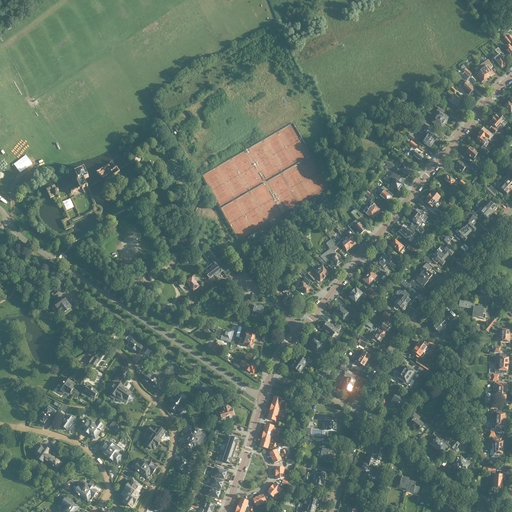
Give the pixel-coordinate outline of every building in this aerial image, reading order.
[(504,56),(498,49),(495,51),(499,56),(494,59),(501,68),(502,68),(504,66),(506,64),(504,62),(503,60),(503,61),(501,58),(504,56)] [(490,71),(489,69),(493,67),(488,61),(480,67),(489,78),(489,77),(490,76),(490,77),(493,75),(492,75),(493,74),(494,73),(491,70),(490,71)] [(471,74),(465,69),(466,68),(463,65),(460,68),(463,71),(469,76),(471,74)] [(488,78),(489,78),(479,66),(474,69),(478,74),(476,75),(481,82),(483,81),(484,81),(485,81),(486,80),(486,79),(488,78)] [(472,87),(466,81),(464,84),(465,85),(462,87),(464,89),(463,90),(466,93),(465,94),(468,96),(469,95),(473,91),(473,89),(471,88),(472,87)] [(457,92),(452,87),(450,85),(448,87),(450,90),(447,93),(449,94),(448,96),(448,97),(449,98),(447,101),(453,105),(452,107),(455,109),(456,107),(457,107),(457,106),(458,107),(459,104),(460,102),(455,98),(456,97),(455,96),(455,95),(454,94),(457,92)] [(447,110),(441,106),(434,117),(436,118),(445,124),(446,122),(447,121),(448,120),(448,119),(448,118),(448,117),(446,115),(445,116),(444,116),(445,116),(443,115),(444,113),(445,113),(447,110)] [(498,114),(494,119),(504,127),(510,119),(505,115),(503,117),(502,116),(501,117),(498,114)] [(444,126),(445,124),(436,118),(435,120),(434,120),(432,123),(434,124),(437,127),(438,127),(441,129),(442,128),(443,128),(443,127),(443,126),(444,126)] [(504,127),(494,119),(490,123),(493,125),(490,129),(495,133),(498,130),(500,131),(504,127)] [(432,129),(425,124),(423,123),(421,126),(427,129),(423,136),(434,144),(436,141),(435,141),(437,138),(429,133),(432,129)] [(386,127),(393,132),(396,129),(389,124),(386,127)] [(480,135),(479,135),(487,141),(488,140),(490,141),(492,138),(491,137),(491,136),(490,137),(487,134),(488,134),(487,133),(487,134),(484,131),(480,135)] [(498,136),(506,143),(507,143),(511,136),(511,134),(507,140),(500,134),(498,136)] [(489,142),(487,141),(479,135),(480,136),(476,141),(478,143),(479,142),(480,143),(479,143),(480,143),(483,146),(485,147),(489,142)] [(434,144),(423,136),(418,143),(424,147),(425,145),(430,148),(432,146),(434,144)] [(411,152),(414,154),(412,156),(420,162),(424,157),(422,156),(422,155),(419,153),(416,151),(415,152),(412,149),(411,148),(410,148),(405,154),(408,157),(411,152)] [(478,154),(470,148),(470,149),(469,149),(468,150),(468,151),(466,154),(474,161),(476,158),(475,157),(478,154)] [(110,162),(115,169),(110,172),(114,177),(120,173),(118,170),(117,168),(112,161),(110,162)] [(461,164),(459,162),(454,167),(458,171),(461,173),(462,172),(464,170),(467,172),(470,168),(477,174),(478,172),(471,166),(470,168),(467,166),(462,162),(461,164)] [(109,174),(106,171),(110,167),(107,164),(97,172),(103,178),(109,174)] [(404,166),(402,164),(398,169),(400,171),(408,177),(412,172),(410,171),(407,168),(406,168),(404,166)] [(92,213),(94,212),(94,213),(95,214),(97,214),(98,215),(100,214),(101,213),(102,212),(102,210),(102,208),(102,207),(101,206),(99,205),(98,205),(97,205),(92,195),(89,190),(90,189),(89,189),(88,188),(88,187),(84,179),(89,177),(85,168),(75,172),(78,178),(77,180),(77,181),(57,190),(55,186),(47,190),(51,199),(58,196),(58,198),(65,212),(65,213),(68,218),(67,218),(61,221),(62,222),(61,222),(62,223),(64,228),(64,229),(65,229),(66,230),(71,227),(71,228),(72,227),(73,226),(73,225),(73,224),(73,223),(72,222),(73,222),(92,213)] [(389,178),(391,180),(389,183),(391,184),(398,190),(399,190),(400,189),(400,188),(400,187),(402,185),(397,182),(400,179),(394,173),(389,178)] [(451,177),(448,175),(447,177),(446,177),(445,178),(444,179),(444,180),(447,183),(445,186),(449,189),(451,186),(453,188),(456,183),(450,178),(451,177)] [(506,179),(503,183),(504,184),(511,190),(511,188),(511,180),(509,178),(509,179),(508,179),(507,181),(506,179)] [(498,188),(500,190),(503,192),(503,191),(504,192),(507,194),(510,192),(511,190),(504,184),(503,183),(503,182),(498,188)] [(381,200),(383,199),(384,199),(387,202),(388,201),(388,202),(390,200),(389,200),(389,199),(390,200),(391,198),(387,194),(389,191),(383,186),(379,191),(378,191),(377,192),(376,193),(375,194),(376,195),(375,195),(381,200)] [(488,189),(490,190),(495,195),(497,193),(490,186),(488,189)] [(485,191),(489,194),(494,198),(496,196),(487,188),(485,191)] [(430,194),(428,196),(436,203),(440,198),(435,194),(436,193),(434,191),(433,192),(431,194),(430,194)] [(434,207),(437,204),(436,203),(428,196),(426,199),(427,199),(425,202),(424,203),(429,207),(430,208),(430,209),(431,209),(431,210),(432,210),(433,210),(433,209),(434,209),(434,208),(434,207)] [(372,200),(366,207),(377,215),(378,213),(379,212),(380,212),(380,211),(380,210),(377,207),(375,205),(376,204),(372,200)] [(485,207),(492,213),(497,208),(497,207),(497,206),(495,204),(494,205),(490,201),(485,207)] [(375,217),(377,215),(366,207),(363,211),(366,214),(369,217),(372,220),(373,219),(374,219),(375,218),(375,217)] [(487,218),(492,213),(485,207),(480,213),(487,219),(488,219),(487,218)] [(417,210),(414,215),(422,221),(424,223),(426,220),(426,221),(428,219),(417,210)] [(282,228),(286,226),(285,224),(293,220),(292,217),(294,216),(292,213),(290,215),(278,222),(280,226),(278,227),(280,230),(283,228),(282,228)] [(420,224),(422,221),(414,215),(410,219),(419,226),(416,230),(421,235),(424,231),(420,225),(420,224)] [(477,219),(473,215),(472,217),(472,218),(471,220),(469,221),(468,223),(467,224),(466,225),(467,226),(464,229),(469,234),(472,231),(473,233),(476,230),(473,227),(473,226),(477,223),(475,221),(477,219)] [(359,222),(354,226),(360,234),(365,230),(359,222)] [(202,227),(197,230),(199,235),(198,238),(196,246),(197,246),(196,250),(192,253),(196,258),(202,253),(203,248),(204,248),(204,246),(205,246),(207,245),(207,243),(206,242),(205,241),(205,240),(205,239),(206,234),(202,227)] [(406,230),(404,228),(400,232),(406,237),(405,238),(410,243),(414,238),(412,237),(415,234),(411,230),(409,232),(407,229),(406,230)] [(466,237),(469,234),(464,229),(463,228),(455,236),(459,240),(461,238),(461,239),(462,239),(465,242),(467,239),(466,237)] [(343,238),(351,248),(353,247),(356,244),(353,241),(357,238),(350,230),(348,232),(347,234),(343,238)] [(189,234),(181,239),(183,243),(191,239),(189,234)] [(350,250),(351,248),(343,238),(334,244),(338,249),(340,251),(344,248),(346,252),(349,249),(350,250)] [(338,249),(334,244),(331,240),(326,244),(331,251),(326,255),(325,253),(320,257),(326,263),(326,262),(328,261),(331,259),(336,266),(341,262),(340,260),(338,257),(337,257),(334,252),(338,249)] [(403,247),(395,241),(393,243),(392,243),(391,244),(391,245),(390,247),(393,249),(394,248),(399,252),(400,253),(405,247),(403,246),(403,247)] [(450,250),(450,249),(452,248),(449,245),(444,250),(441,247),(441,246),(437,250),(446,258),(449,255),(451,256),(453,253),(450,250)] [(416,251),(409,246),(407,248),(416,255),(417,254),(415,252),(416,251)] [(443,261),(446,258),(437,250),(433,255),(435,256),(432,260),(437,264),(438,262),(439,262),(442,266),(445,262),(443,261)] [(380,259),(387,265),(389,262),(390,263),(392,261),(384,254),(383,256),(382,256),(381,256),(380,258),(380,259)] [(385,267),(387,265),(380,259),(379,259),(378,259),(377,261),(378,261),(377,262),(376,264),(385,271),(387,269),(386,268),(385,267)] [(226,266),(221,260),(218,262),(217,261),(203,271),(209,279),(214,275),(216,277),(225,270),(223,268),(226,266)] [(420,275),(428,282),(431,278),(431,277),(432,276),(430,274),(432,272),(430,271),(432,268),(426,263),(421,270),(422,272),(419,275),(420,275)] [(319,269),(318,270),(325,278),(326,277),(326,276),(327,276),(328,275),(328,274),(329,274),(323,267),(320,269),(319,269)] [(325,278),(318,270),(316,269),(312,273),(310,271),(308,274),(314,281),(315,279),(318,283),(320,282),(320,281),(321,281),(322,281),(322,280),(323,279),(323,280),(325,278)] [(367,275),(366,276),(373,281),(375,279),(376,280),(378,278),(370,271),(369,273),(368,273),(367,273),(366,274),(367,275)] [(423,288),(428,282),(420,275),(418,278),(415,277),(412,281),(411,280),(409,283),(415,288),(417,285),(419,287),(421,286),(423,288)] [(375,283),(373,281),(366,276),(365,276),(363,278),(364,278),(364,279),(363,280),(371,287),(375,283)] [(200,287),(192,277),(186,282),(193,292),(200,287)] [(302,283),(300,284),(298,288),(300,289),(306,294),(307,293),(308,293),(308,292),(308,291),(310,289),(307,287),(310,283),(305,278),(302,283)] [(401,279),(399,282),(409,290),(411,287),(401,279)] [(354,289),(352,293),(360,299),(362,297),(364,299),(366,296),(360,291),(358,289),(358,290),(356,288),(355,290),(354,289)] [(368,291),(372,294),(376,298),(379,295),(370,288),(368,291)] [(50,296),(53,301),(60,295),(57,291),(50,296)] [(287,292),(286,294),(285,297),(282,302),(284,303),(284,304),(285,305),(286,305),(287,305),(293,296),(287,292)] [(360,299),(352,293),(349,296),(350,296),(348,297),(350,299),(352,301),(354,302),(353,304),(356,306),(359,302),(358,302),(360,299)] [(404,295),(400,300),(407,306),(411,301),(407,298),(408,297),(405,294),(404,295)] [(54,306),(54,308),(55,310),(57,310),(58,309),(58,310),(59,309),(63,315),(72,308),(71,308),(72,307),(72,306),(71,304),(69,304),(68,303),(64,298),(54,305),(55,305),(54,306)] [(474,307),(475,300),(471,299),(471,302),(468,301),(468,300),(465,300),(465,301),(460,300),(459,307),(470,308),(473,309),(474,307)] [(407,306),(400,300),(396,305),(394,308),(397,311),(399,308),(403,311),(404,310),(404,311),(406,308),(405,308),(407,306)] [(255,316),(256,314),(256,313),(262,314),(264,308),(262,308),(263,306),(259,305),(259,307),(255,306),(256,303),(249,301),(247,307),(252,308),(252,307),(254,308),(253,312),(253,311),(252,315),(255,316)] [(347,310),(358,320),(362,315),(351,307),(350,306),(347,310)] [(484,308),(474,307),(473,309),(472,317),(481,318),(485,320),(486,316),(485,316),(486,316),(490,316),(490,314),(486,313),(486,309),(483,308),(484,308)] [(342,309),(340,308),(338,310),(337,310),(336,311),(336,312),(334,315),(337,318),(339,315),(343,319),(346,316),(348,314),(345,312),(346,312),(342,309)] [(391,316),(385,311),(382,315),(388,320),(391,316)] [(439,321),(437,323),(443,329),(448,325),(448,324),(446,321),(445,322),(441,318),(441,319),(440,318),(438,320),(439,321)] [(385,321),(381,328),(379,330),(380,331),(385,334),(387,332),(391,327),(392,326),(390,325),(391,323),(388,322),(387,323),(385,321)] [(343,327),(336,322),(332,327),(327,323),(322,329),(332,337),(336,332),(338,333),(343,327)] [(433,327),(432,327),(436,331),(435,332),(438,335),(440,337),(446,332),(443,329),(437,323),(435,325),(434,324),(432,326),(433,327)] [(498,336),(501,336),(510,337),(510,336),(511,336),(511,330),(508,330),(508,329),(501,328),(502,327),(498,327),(498,330),(499,330),(498,336)] [(252,331),(242,328),(239,338),(243,339),(254,342),(255,340),(254,339),(255,338),(255,337),(255,336),(256,332),(254,332),(254,331),(252,331)] [(231,343),(231,342),(234,331),(224,329),(221,340),(224,341),(224,338),(229,339),(228,342),(231,343)] [(384,337),(385,334),(380,331),(379,333),(375,331),(370,339),(376,342),(377,340),(380,343),(384,337)] [(130,344),(128,346),(130,347),(136,352),(139,354),(139,353),(143,355),(146,350),(145,350),(147,347),(144,345),(133,337),(129,342),(130,344)] [(316,341),(314,339),(312,341),(311,341),(309,343),(310,344),(309,344),(314,348),(313,348),(317,352),(320,348),(321,349),(325,344),(318,338),(316,341)] [(253,344),(254,342),(243,339),(242,341),(241,344),(243,345),(242,345),(247,346),(252,348),(252,347),(253,346),(253,345),(253,344)] [(367,344),(365,343),(359,339),(357,342),(359,344),(359,345),(364,349),(367,344)] [(419,342),(415,347),(423,353),(424,353),(426,351),(428,352),(429,349),(429,348),(426,346),(426,347),(419,342)] [(220,346),(216,343),(211,350),(215,353),(220,346)] [(420,357),(423,353),(415,347),(412,351),(413,352),(412,354),(419,359),(420,357)] [(452,353),(446,348),(443,351),(449,356),(452,353)] [(356,355),(367,362),(368,359),(370,360),(371,358),(370,357),(370,356),(370,355),(368,354),(368,355),(366,354),(367,353),(363,351),(363,352),(361,355),(357,353),(356,355)] [(355,354),(352,360),(356,362),(356,363),(359,366),(360,365),(364,367),(365,367),(367,365),(366,364),(367,362),(356,355),(355,354)] [(500,355),(499,364),(508,365),(508,364),(509,363),(509,361),(508,361),(508,358),(505,358),(505,355),(500,355)] [(295,362),(303,368),(303,367),(305,365),(306,366),(308,363),(308,362),(309,362),(311,359),(308,358),(306,361),(299,357),(297,359),(296,359),(295,361),(295,362)] [(256,367),(251,363),(250,364),(244,360),(240,366),(246,369),(245,370),(249,372),(250,371),(252,372),(253,372),(256,368),(256,367)] [(305,368),(303,367),(303,368),(295,362),(293,364),(294,364),(293,365),(292,366),(292,367),(291,368),(294,371),(295,370),(300,373),(302,370),(303,371),(305,368)] [(499,364),(496,364),(496,373),(502,374),(502,373),(505,373),(506,373),(506,371),(508,371),(508,365),(499,364)] [(403,370),(402,372),(412,379),(417,372),(410,367),(409,369),(406,366),(405,367),(404,367),(403,369),(403,370)] [(150,372),(144,381),(157,390),(162,383),(158,380),(160,379),(150,372)] [(408,386),(412,379),(402,372),(401,374),(399,374),(398,376),(398,378),(401,380),(401,382),(408,386)] [(351,379),(351,378),(353,375),(349,373),(347,378),(345,381),(343,380),(342,382),(353,387),(354,384),(355,384),(356,382),(355,382),(355,381),(351,379)] [(57,391),(63,395),(64,393),(68,396),(69,394),(70,394),(73,388),(75,386),(71,383),(66,379),(57,391)] [(115,399),(123,387),(118,383),(116,385),(113,382),(107,390),(111,393),(109,395),(115,399)] [(353,387),(342,382),(340,382),(337,391),(341,393),(342,390),(346,392),(346,391),(351,393),(351,392),(352,390),(352,389),(353,387)] [(202,383),(198,390),(209,398),(214,391),(202,383)] [(496,392),(506,392),(508,391),(508,389),(507,389),(507,386),(504,386),(504,383),(495,383),(494,392),(496,392)] [(83,394),(92,400),(93,398),(94,399),(98,393),(88,386),(88,387),(85,385),(82,390),(85,392),(83,394)] [(120,402),(122,400),(125,402),(126,400),(127,401),(131,395),(130,395),(131,393),(123,387),(115,399),(120,402)] [(492,392),(491,402),(496,402),(496,398),(497,398),(506,399),(506,392),(496,392),(494,392),(492,392)] [(181,414),(189,403),(177,394),(174,399),(177,401),(172,408),(177,412),(178,412),(181,414)] [(396,394),(393,398),(392,398),(391,398),(391,399),(391,400),(391,401),(391,402),(401,409),(405,403),(408,405),(411,401),(407,398),(405,400),(396,394)] [(47,409),(39,421),(44,425),(51,416),(52,417),(56,412),(49,406),(47,409)] [(231,411),(229,406),(219,409),(222,419),(229,417),(230,419),(234,418),(233,416),(233,415),(232,410),(231,411)] [(494,411),(494,414),(493,414),(493,415),(493,416),(493,417),(493,418),(493,419),(493,420),(496,420),(505,420),(506,419),(506,417),(505,417),(505,414),(501,414),(502,411),(494,411)] [(420,418),(415,414),(411,418),(413,420),(410,424),(415,428),(415,429),(418,431),(423,425),(423,424),(418,420),(420,418)] [(332,416),(326,416),(324,416),(323,415),(321,415),(320,415),(318,415),(317,419),(319,420),(320,420),(322,420),(323,421),(325,421),(325,422),(326,422),(326,426),(324,426),(324,431),(336,431),(336,422),(334,422),(334,419),(332,419),(332,416)] [(70,431),(76,422),(68,416),(61,426),(67,430),(68,430),(70,431)] [(84,431),(89,435),(96,425),(91,421),(90,423),(86,420),(82,427),(85,430),(84,431)] [(98,423),(96,425),(89,435),(95,439),(104,426),(98,423)] [(159,440),(165,431),(159,427),(159,428),(157,426),(155,429),(152,427),(148,433),(149,433),(159,440)] [(191,431),(190,434),(189,433),(187,437),(189,438),(199,445),(203,440),(201,438),(204,435),(195,429),(193,432),(191,431)] [(429,443),(435,449),(443,440),(434,432),(432,434),(435,437),(429,443)] [(147,440),(145,443),(152,449),(152,448),(154,450),(156,447),(157,447),(161,441),(159,440),(149,433),(148,433),(145,439),(147,440)] [(229,443),(237,446),(239,440),(231,437),(228,436),(228,439),(230,439),(229,443)] [(463,441),(459,446),(461,448),(463,445),(465,446),(467,444),(470,440),(467,437),(463,441)] [(195,451),(197,452),(201,446),(199,445),(189,438),(187,441),(186,444),(187,445),(185,448),(193,454),(195,451)] [(494,443),(494,448),(503,448),(503,447),(504,447),(504,445),(503,445),(503,442),(500,442),(500,439),(492,438),(492,443),(494,443)] [(450,446),(443,440),(435,449),(441,454),(445,449),(447,451),(450,448),(450,446)] [(106,441),(100,450),(103,452),(102,454),(107,457),(108,458),(116,445),(111,441),(110,443),(106,441)] [(229,443),(227,449),(235,452),(237,446),(229,443)] [(116,445),(108,458),(113,461),(114,460),(117,463),(123,454),(120,452),(122,449),(116,445),(117,445),(116,445)] [(37,458),(43,462),(48,454),(50,451),(45,448),(44,448),(40,446),(35,454),(39,456),(37,458)] [(367,460),(366,465),(372,467),(373,461),(377,462),(379,455),(381,456),(383,450),(377,448),(375,454),(373,453),(372,455),(369,454),(368,457),(367,457),(366,460),(367,460)] [(494,448),(492,448),(491,457),(499,458),(499,455),(503,455),(503,448),(494,448)] [(225,455),(233,458),(235,452),(227,449),(225,455)] [(327,457),(326,459),(331,460),(332,458),(333,452),(331,452),(331,450),(328,449),(328,450),(321,449),(321,450),(322,450),(321,455),(327,457)] [(271,458),(272,458),(279,455),(276,450),(269,453),(270,456),(271,458)] [(53,466),(56,469),(60,463),(48,454),(43,462),(52,468),(53,466)] [(231,464),(233,458),(225,455),(223,459),(221,458),(220,460),(223,461),(231,464)] [(281,460),(279,455),(272,458),(272,459),(272,460),(272,461),(273,461),(274,464),(281,460)] [(465,461),(464,462),(458,468),(458,469),(463,473),(467,469),(466,468),(469,465),(467,463),(473,456),(470,455),(465,461)] [(190,473),(194,467),(192,466),(194,463),(186,457),(184,460),(182,459),(180,462),(178,464),(180,465),(177,469),(186,475),(188,472),(190,473)] [(458,469),(458,468),(464,462),(458,457),(454,462),(455,463),(453,465),(458,469)] [(144,460),(140,465),(152,474),(156,469),(144,460)] [(138,464),(134,469),(147,478),(148,475),(151,477),(152,474),(140,465),(138,464)] [(371,469),(372,467),(366,465),(364,464),(362,468),(362,467),(361,470),(362,470),(361,471),(366,472),(366,473),(369,474),(369,473),(370,474),(370,473),(370,474),(370,473),(378,476),(380,471),(379,471),(379,472),(377,471),(377,470),(374,469),(374,470),(372,469),(371,469)] [(495,468),(483,467),(483,470),(488,470),(488,472),(492,472),(492,478),(494,478),(493,483),(494,483),(494,488),(501,489),(502,482),(502,481),(502,475),(495,475),(495,468)] [(212,478),(217,480),(218,477),(224,479),(225,479),(226,479),(226,476),(227,473),(215,469),(213,475),(212,475),(211,478),(212,478)] [(315,478),(324,480),(325,477),(326,477),(327,474),(321,473),(321,472),(319,472),(316,471),(315,475),(314,478),(315,478)] [(399,488),(406,489),(407,489),(408,481),(409,479),(402,478),(402,477),(399,488)] [(209,488),(214,490),(215,487),(221,489),(222,486),(223,486),(224,483),(223,483),(223,482),(217,480),(212,478),(210,485),(208,484),(207,487),(209,488)] [(324,482),(324,480),(315,478),(314,480),(313,480),(312,484),(317,485),(319,486),(319,485),(324,486),(325,482),(324,482)] [(416,483),(408,481),(407,489),(406,489),(406,492),(413,493),(418,494),(419,488),(415,487),(416,483)] [(141,487),(133,482),(131,486),(129,484),(125,490),(127,491),(138,499),(140,496),(138,494),(139,492),(139,491),(141,487)] [(85,483),(81,488),(94,497),(97,492),(85,483)] [(271,488),(277,493),(281,489),(278,487),(278,486),(277,486),(275,484),(273,486),(272,486),(271,487),(271,488)] [(79,487),(75,493),(88,501),(89,499),(92,500),(94,497),(81,488),(79,487)] [(214,490),(209,488),(206,494),(205,497),(211,499),(212,496),(218,498),(219,496),(220,495),(221,493),(220,492),(214,490)] [(273,498),(277,493),(271,488),(271,489),(270,489),(269,490),(269,491),(267,493),(270,495),(271,496),(273,498)] [(138,499),(127,491),(123,497),(126,498),(123,502),(131,508),(134,504),(138,499)] [(425,504),(427,496),(420,494),(419,502),(425,504)] [(258,497),(261,504),(264,503),(265,505),(267,504),(263,495),(261,496),(260,495),(259,496),(258,497)] [(309,495),(306,505),(316,508),(317,508),(318,504),(317,503),(318,501),(315,500),(316,497),(309,495)] [(65,496),(60,503),(64,506),(72,511),(78,511),(76,510),(78,508),(72,503),(74,500),(72,498),(71,500),(65,496)] [(256,507),(261,504),(258,497),(257,497),(255,498),(253,499),(256,507)] [(240,502),(239,504),(246,507),(248,501),(245,500),(244,500),(241,499),(240,500),(240,501),(240,502)] [(206,505),(204,509),(211,511),(212,511),(215,506),(206,503),(204,502),(203,504),(206,505)]
